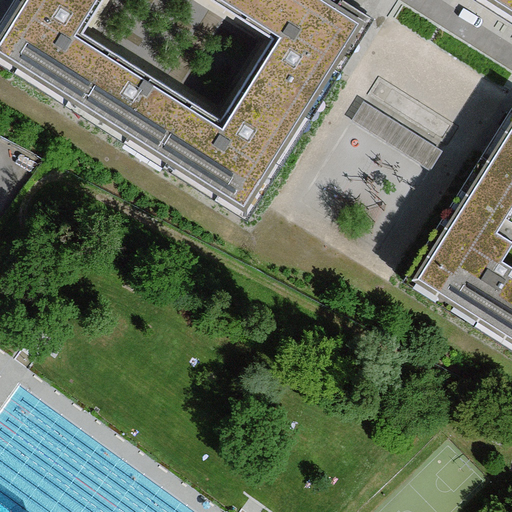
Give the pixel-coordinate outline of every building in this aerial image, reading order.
[(0,50),(80,101),(113,51),(84,33),(104,0),(28,0),(0,45),(0,50)] [(214,0),(257,26),(273,0),(214,0)] [(325,0),(273,0),(257,26),(275,38),(244,86),(298,120),(360,22),(325,0)] [(511,0),(499,0),(511,8),(511,0)] [(161,153),(194,102),(113,51),(80,101),(161,153)] [(298,120),(244,86),(222,120),(194,102),(161,153),(243,205),(298,120)] [(511,131),(472,195),(511,219),(511,131)] [(511,264),(504,259),(511,245),(511,219),(472,195),(419,278),(511,335),(511,264)]
